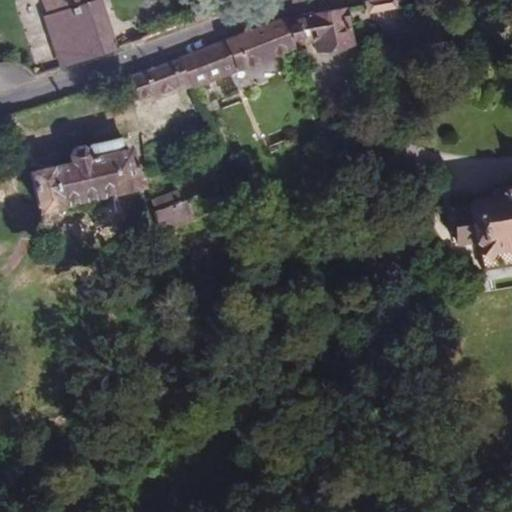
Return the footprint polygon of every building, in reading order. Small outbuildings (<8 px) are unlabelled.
[(41,0),(63,70),(87,62),(113,53),(107,30),(110,29),(102,0),(97,1),(96,0),(41,0)] [(350,14),(288,27),(300,49),(321,45),(323,53),(357,47),(350,14)] [(181,65),(191,91),(300,51),(300,49),(288,27),(286,24),(181,65)] [(181,65),(131,84),(139,105),(154,101),(156,105),(191,91),(181,65)] [(38,214),(139,193),(131,156),(123,157),(120,145),(87,152),(84,155),(80,153),(73,155),(71,157),(69,160),(70,168),(29,177),(38,214)] [(163,198),(166,208),(149,215),(157,236),(191,223),(182,202),(179,203),(175,193),(163,198)] [(507,256),(511,255),(511,195),(490,198),(491,205),(468,208),(469,214),(449,216),(452,249),(473,247),(474,258),(506,255),(507,256)] [(511,272),(511,255),(507,256),(506,255),(474,258),(476,276),(511,272)]
